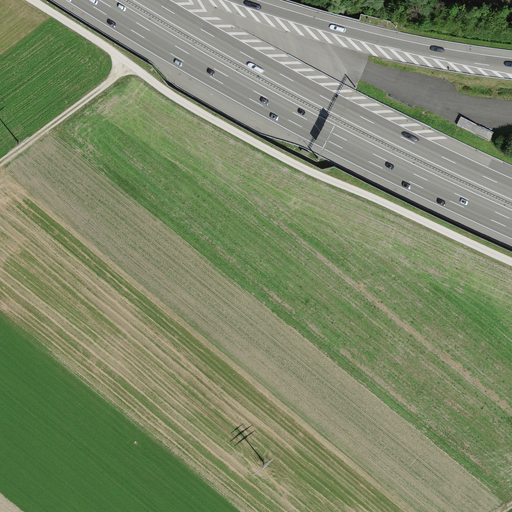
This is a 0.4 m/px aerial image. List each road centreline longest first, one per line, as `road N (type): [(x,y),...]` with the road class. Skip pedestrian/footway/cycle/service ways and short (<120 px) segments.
road 1 (track): [(511,261),(258,144),(32,0)]
road 2 (motorway): [(91,0),(344,144),(511,224)]
road 3 (motorway): [(511,188),(358,115),(152,0)]
road 4 (motorway): [(511,65),(394,43),(241,0)]
road 5 (track): [(0,162),(131,65)]
